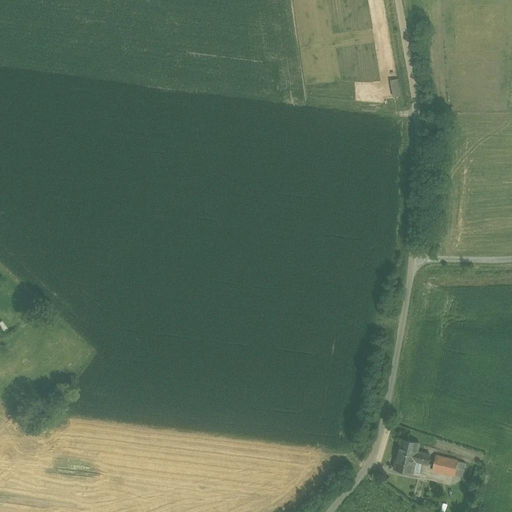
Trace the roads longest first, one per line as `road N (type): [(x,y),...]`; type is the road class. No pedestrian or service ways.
road 1 (unclassified): [(315,511),(376,439),(412,262)]
road 2 (unclassified): [(412,262),(419,144),(398,0)]
